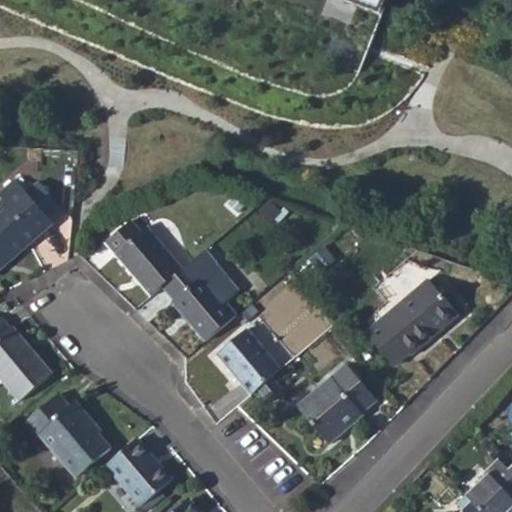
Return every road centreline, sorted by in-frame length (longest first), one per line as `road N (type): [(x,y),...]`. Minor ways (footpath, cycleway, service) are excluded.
road 1 (residential): [(62,293),(255,511)]
road 2 (residential): [(351,511),(511,343)]
